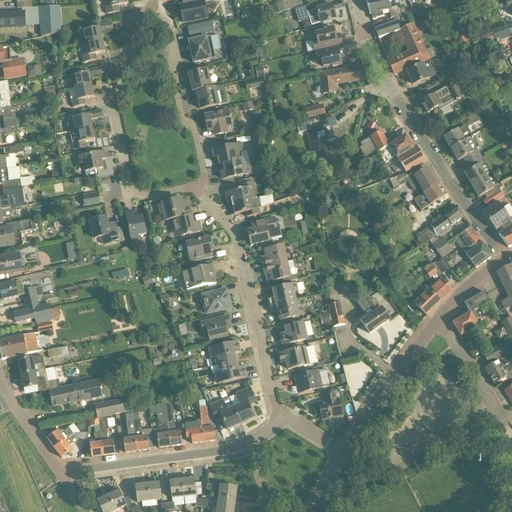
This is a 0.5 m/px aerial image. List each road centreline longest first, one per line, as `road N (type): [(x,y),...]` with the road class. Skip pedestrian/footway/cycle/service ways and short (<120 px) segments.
road 1 (residential): [(504,260),(384,81),(355,0)]
road 2 (residential): [(199,191),(129,198),(113,97),(133,66),(126,29),(155,16)]
road 3 (residential): [(282,416),(235,237),(199,191)]
road 4 (residential): [(199,191),(204,180),(192,128),(169,62),(173,41),(155,16)]
road 5 (residential): [(61,475),(245,446)]
road 6 (tertiary): [(342,451),(439,317)]
road 7 (residential): [(505,421),(439,317)]
